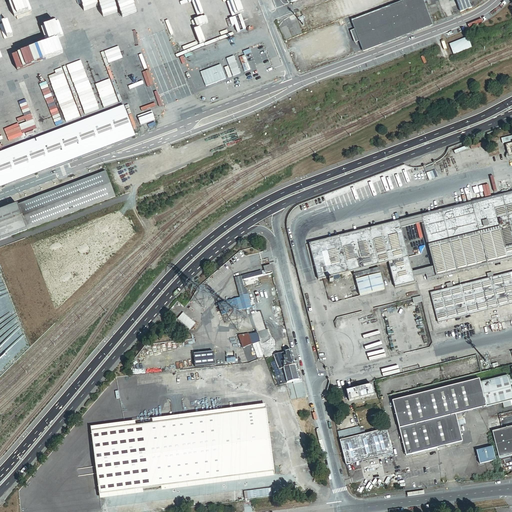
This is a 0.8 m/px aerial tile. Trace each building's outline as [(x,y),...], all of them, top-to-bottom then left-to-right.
[(406,0),(351,22),(354,30),(359,41),(363,51),(431,24),(421,0),(406,0)] [(468,0),(455,0),(460,12),(471,8),(468,0)] [(359,41),(354,30),(350,32),(354,43),(359,41)] [(220,64),(200,73),(206,86),(225,78),(220,64)] [(123,106),(0,153),(0,187),(134,136),(123,106)] [(0,241),(115,197),(105,173),(0,212),(0,241)] [(511,200),(511,192),(309,244),(311,251),(401,228),(424,222),(511,200)] [(511,200),(424,222),(435,267),(438,277),(511,258),(511,200)] [(401,228),(311,251),(318,280),(353,271),(356,281),(365,279),(363,269),(369,268),(388,263),(395,288),(415,283),(414,278),(412,272),(401,228)] [(438,277),(435,267),(412,272),(414,278),(426,275),(427,280),(438,277)] [(363,269),(365,279),(381,275),(379,268),(370,270),(369,268),(363,269)] [(242,277),(244,281),(263,276),(262,272),(242,277)] [(511,272),(430,293),(438,323),(511,304),(511,272)] [(365,279),(356,281),(360,297),(384,290),(381,275),(365,279)] [(244,281),(242,277),(235,278),(239,297),(247,295),(246,290),(244,290),(242,281),(244,281)] [(421,296),(412,299),(413,304),(422,302),(421,296)] [(250,297),(240,299),(243,310),(252,308),(250,297)] [(243,310),(240,299),(233,301),(235,308),(235,311),(243,310)] [(225,303),(227,310),(235,308),(233,301),(225,303)] [(167,313),(171,317),(190,333),(199,323),(183,309),(176,303),(167,313)] [(225,303),(219,304),(221,315),(228,314),(227,310),(225,303)] [(257,332),(266,329),(260,312),(259,312),(258,310),(252,312),(253,313),(251,314),(257,332)] [(257,332),(257,334),(260,342),(269,338),(266,329),(257,332)] [(257,334),(256,334),(249,335),(252,344),(260,342),(257,334)] [(239,336),(244,349),(253,346),(258,360),(265,358),(263,352),(261,346),(260,342),(252,344),(249,335),(239,336)] [(261,346),(263,352),(272,349),(270,344),(261,346)] [(263,352),(265,358),(265,360),(270,358),(273,358),(273,356),(274,356),(272,350),(272,349),(263,352)] [(295,366),(292,351),(289,352),(283,353),(277,355),(274,356),(273,356),(273,358),(275,362),(278,370),(295,366)] [(194,354),(195,367),(215,365),(214,352),(194,354)] [(278,370),(275,362),(271,363),(276,377),(280,376),(278,370)] [(295,366),(278,370),(280,376),(281,378),(283,384),(293,382),(293,384),(300,383),(299,381),(299,380),(295,366)] [(480,383),(486,408),(502,403),(503,408),(511,406),(510,401),(511,400),(511,393),(508,376),(480,383)] [(479,380),(408,398),(421,452),(462,442),(459,427),(457,421),(456,415),(461,414),(486,408),(480,383),(479,380)] [(372,386),(347,392),(349,402),(374,396),(372,386)] [(421,452),(408,398),(393,401),(406,456),(421,452)] [(266,409),(91,432),(99,495),(274,473),(266,409)] [(359,427),(337,432),(340,441),(361,436),(359,427)] [(511,427),(492,432),(499,459),(511,455),(511,427)] [(386,431),(340,442),(346,466),(392,454),(386,431)] [(476,451),(480,464),(495,460),(492,447),(476,451)]
